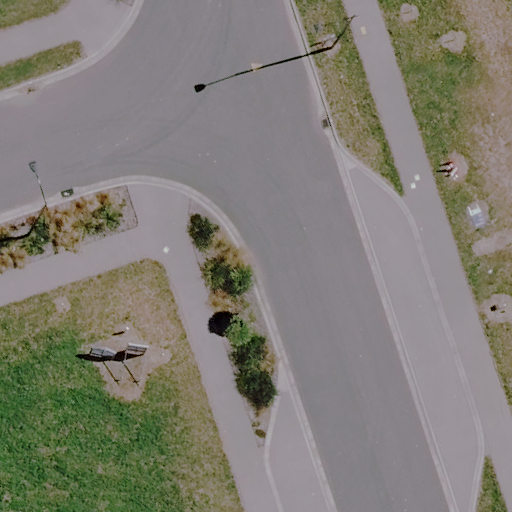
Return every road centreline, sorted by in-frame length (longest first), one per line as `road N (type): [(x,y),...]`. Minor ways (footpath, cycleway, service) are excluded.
road 1 (residential): [(256,70),(395,511)]
road 2 (residential): [(0,157),(256,70)]
